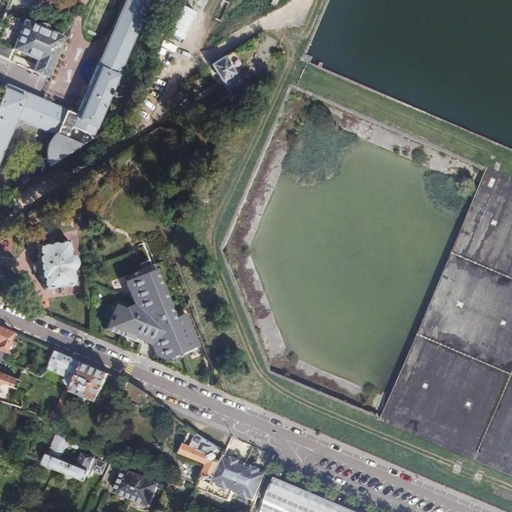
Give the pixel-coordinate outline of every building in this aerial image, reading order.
[(126,0),(79,115),(8,85),(6,89),(4,89),(0,98),(0,160),(18,118),(57,134),(53,137),(50,142),(48,147),(47,154),(48,161),(50,167),(94,140),(151,0),(126,0)] [(9,0),(36,10),(38,5),(25,0),(9,0)] [(4,14),(0,22),(0,56),(9,60),(13,49),(39,60),(34,71),(47,76),(64,37),(50,32),(50,29),(50,27),(49,25),(46,24),(44,23),(42,23),(40,25),(38,27),(24,20),(23,22),(4,14)] [(223,81),(232,94),(244,85),(225,56),(207,67),(218,84),(223,81)] [(511,178),(488,169),(465,219),(379,421),(511,477),(511,178)] [(70,251),(70,252),(69,251),(68,252),(65,238),(36,243),(38,252),(37,253),(40,276),(42,276),(44,287),(71,281),(72,281),(73,281),(70,269),(72,268),(73,268),(75,262),(75,261),(74,255),(73,254),(70,251)] [(178,316),(161,267),(128,279),(137,303),(123,297),(110,329),(153,346),(157,354),(169,360),(202,346),(189,312),(178,316)] [(12,332),(0,326),(0,359),(2,361),(5,353),(3,352),(12,332)] [(86,363),(58,351),(50,369),(67,376),(69,375),(73,368),(82,372),(86,363)] [(110,373),(86,363),(82,372),(75,388),(74,392),(81,395),(79,400),(86,402),(88,398),(98,402),(110,373)] [(0,383),(12,388),(15,380),(0,373),(0,383)] [(149,394),(131,382),(120,409),(128,413),(130,411),(135,411),(138,411),(142,412),(149,394)] [(55,412),(63,416),(74,392),(75,388),(67,384),(55,412)] [(68,427),(62,425),(58,432),(65,435),(68,427)] [(102,451),(110,454),(112,455),(119,440),(118,436),(119,433),(111,429),(102,451)] [(65,435),(58,432),(55,441),(45,465),(84,481),(91,463),(94,465),(92,470),(102,474),(106,463),(84,454),(80,466),(73,463),(62,458),(65,453),(71,437),(65,435)] [(210,466),(206,475),(214,478),(218,476),(223,464),(219,463),(219,460),(218,458),(217,457),(217,455),(220,456),(222,454),(223,451),(199,435),(194,448),(186,445),(182,454),(210,466)] [(75,457),(65,453),(62,458),(73,463),(75,457)] [(236,489),(247,464),(226,455),(223,464),(218,476),(214,478),(206,475),(201,488),(230,501),(234,493),(235,489),(236,489)] [(265,505),(276,478),(268,473),(247,464),(236,489),(235,489),(234,493),(256,501),(265,505)] [(117,469),(109,465),(102,482),(110,486),(117,469)] [(159,482),(125,468),(115,491),(150,505),(159,482)] [(357,511),(276,478),(265,505),(261,511),(357,511)]
